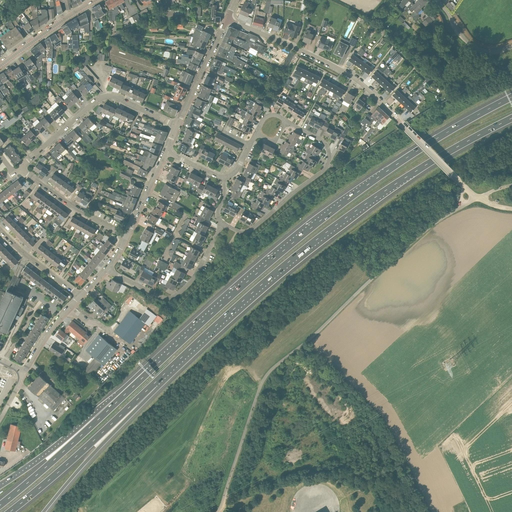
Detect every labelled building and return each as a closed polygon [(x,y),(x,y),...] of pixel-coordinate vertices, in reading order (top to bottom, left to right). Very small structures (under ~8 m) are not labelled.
[(54,2),(53,0),(46,0),(47,2),(51,2),(51,9),(49,9),(50,20),(55,17),(55,13),(54,2)] [(64,12),(60,3),(59,0),(55,0),(57,6),(58,14),(59,15),(64,12)] [(71,4),(70,0),(66,0),(66,1),(62,2),(63,2),(65,2),(68,10),(71,8),(69,4),(71,4)] [(111,21),(112,12),(112,11),(115,10),(114,8),(110,0),(108,0),(105,2),(109,10),(108,13),(109,13),(109,16),(108,16),(108,21),(111,21)] [(122,10),(117,0),(110,0),(114,8),(115,10),(112,11),(112,12),(111,21),(113,21),(115,21),(115,16),(117,15),(116,14),(120,12),(117,6),(119,5),(122,10)] [(171,0),(165,0),(168,6),(169,8),(175,5),(171,0)] [(300,0),(303,0),(303,1),(301,10),(306,11),(307,7),(308,7),(309,3),(308,2),(309,0),(308,0),(300,0)] [(402,2),(399,5),(405,10),(412,3),(413,0),(403,0),(402,2)] [(412,3),(405,10),(407,12),(409,10),(411,12),(414,10),(415,8),(416,9),(419,7),(418,6),(421,2),(420,1),(421,0),(423,0),(425,1),(422,4),(423,5),(428,1),(426,0),(418,0),(414,5),(412,3)] [(422,9),(420,8),(423,5),(422,4),(425,1),(423,0),(421,0),(420,1),(421,2),(418,6),(419,7),(416,9),(415,8),(414,10),(414,11),(412,14),(412,15),(411,16),(412,18),(412,19),(414,22),(418,19),(415,16),(417,14),(422,9)] [(39,26),(36,2),(35,3),(35,5),(31,6),(32,12),(33,20),(30,22),(33,26),(35,29),(39,26)] [(247,17),(251,9),(247,7),(248,4),(245,2),(240,13),(247,17)] [(451,12),(454,9),(449,2),(445,5),(451,12)] [(41,10),(40,9),(39,3),(37,3),(40,26),(49,20),(48,17),(47,10),(45,9),(41,10)] [(101,7),(99,4),(91,9),(93,13),(95,16),(97,19),(104,15),(104,14),(104,12),(103,13),(101,10),(102,10),(102,9),(103,9),(102,6),(101,7)] [(220,17),(216,17),(216,5),(213,5),(212,8),(212,11),(211,15),(211,17),(211,21),(220,22),(220,17)] [(263,27),(265,17),(258,16),(259,7),(256,6),(255,15),(253,24),(263,27)] [(85,33),(89,32),(88,24),(85,13),(77,18),(80,27),(79,28),(79,29),(84,29),(85,33)] [(29,22),(28,20),(25,16),(22,19),(26,24),(24,27),(27,31),(29,34),(34,30),(29,22)] [(273,27),(276,19),(271,17),(269,21),(270,21),(268,25),(273,27)] [(426,27),(432,21),(428,17),(422,23),(426,27)] [(24,38),(17,28),(19,26),(17,23),(14,19),(14,18),(0,26),(0,37),(9,50),(24,38)] [(279,32),(281,28),(279,27),(281,23),(276,21),(277,19),(276,19),(273,27),(273,28),(273,29),(279,32)] [(407,25),(404,21),(402,23),(405,26),(408,30),(410,28),(407,24),(407,25)] [(61,27),(62,29),(65,34),(66,35),(67,35),(68,36),(67,37),(71,37),(71,32),(67,23),(66,24),(61,27)] [(203,31),(202,31),(204,27),(198,24),(195,30),(200,32),(197,37),(207,42),(210,35),(203,31)] [(293,26),(287,24),(284,31),(290,34),(290,35),(296,38),(300,27),(293,25),(293,26)] [(228,27),(227,31),(225,35),(240,42),(239,46),(248,50),(249,47),(251,42),(248,41),(251,35),(251,34),(248,33),(248,34),(237,30),(231,27),(230,27),(228,27)] [(309,44),(313,34),(310,33),(311,31),(307,30),(303,41),(309,44)] [(60,37),(59,33),(56,35),(55,34),(49,37),(50,37),(49,38),(52,44),(53,47),(53,49),(61,44),(61,39),(61,38),(60,37)] [(78,49),(78,35),(72,35),(72,37),(71,37),(71,40),(68,40),(67,45),(67,50),(76,51),(76,49),(78,49)] [(239,46),(240,42),(225,35),(223,41),(231,44),(232,42),(239,46)] [(49,58),(52,58),(52,51),(53,49),(53,47),(52,44),(49,38),(50,37),(49,37),(44,41),(46,44),(47,48),(49,47),(49,51),(48,51),(48,52),(48,58),(49,58)] [(204,48),(207,42),(197,37),(198,38),(195,44),(192,42),(190,45),(196,48),(197,45),(204,48)] [(330,51),(333,43),(326,40),(327,39),(322,37),(317,47),(322,49),(323,48),(330,51)] [(354,47),(357,40),(351,38),(348,44),(354,47)] [(40,43),(36,46),(44,57),(45,56),(45,50),(43,42),(43,41),(40,43)] [(233,52),(235,48),(231,46),(231,45),(231,44),(223,41),(220,46),(228,49),(233,52)] [(342,57),(347,46),(340,42),(334,53),(342,57)] [(39,69),(40,68),(42,66),(42,58),(44,57),(36,46),(35,46),(35,47),(30,50),(33,54),(37,60),(34,62),(39,69)] [(233,52),(228,49),(220,46),(219,50),(230,55),(230,57),(233,58),(234,55),(232,55),(233,52)] [(360,55),(364,50),(361,48),(357,53),(357,54),(354,52),(348,60),(353,63),(360,55)] [(359,67),(363,62),(363,61),(365,59),(362,57),(366,52),(368,49),(366,48),(364,50),(360,55),(353,63),(359,67)] [(194,54),(190,52),(182,50),(181,54),(192,56),(192,57),(194,57),(200,61),(203,54),(195,50),(194,54)] [(233,58),(230,57),(230,55),(219,50),(217,54),(220,56),(225,59),(225,58),(232,61),(231,64),(242,69),(245,70),(248,65),(240,60),(236,58),(237,57),(234,55),(233,58)] [(295,55),(290,52),(285,60),(285,61),(283,65),(288,68),(295,55)] [(89,64),(89,56),(89,55),(81,58),(83,66),(89,64)] [(191,58),(189,58),(189,57),(182,55),(181,60),(191,62),(198,66),(200,61),(194,57),(192,57),(191,58)] [(235,74),(236,71),(221,64),(222,62),(215,58),(213,64),(224,69),(228,71),(232,73),(235,74)] [(29,71),(32,69),(31,68),(35,65),(30,59),(24,63),(26,66),(29,71)] [(195,71),(198,66),(191,62),(181,60),(177,59),(177,63),(181,63),(185,66),(195,71)] [(364,71),(373,59),(370,62),(369,61),(366,63),(363,62),(359,67),(364,71)] [(372,64),(375,60),(373,59),(364,71),(369,75),(373,69),(370,67),(372,63),(372,64)] [(227,73),(228,71),(224,69),(213,64),(210,69),(217,73),(221,74),(222,72),(227,74),(227,73)] [(18,66),(12,71),(15,76),(20,85),(24,83),(23,77),(25,76),(22,72),(18,66)] [(298,79),(303,69),(297,66),(294,73),(297,74),(296,78),(298,79)] [(12,71),(10,68),(3,72),(3,73),(7,79),(9,81),(8,80),(15,76),(12,71)] [(87,75),(85,73),(83,71),(81,69),(81,68),(78,71),(82,76),(85,79),(86,78),(88,76),(87,75)] [(381,85),(387,78),(388,77),(385,74),(389,70),(387,68),(384,72),(376,81),(381,85)] [(168,70),(165,69),(162,78),(171,80),(172,78),(166,76),(168,70)] [(305,78),(309,72),(303,69),(298,79),(300,80),(303,77),(305,78)] [(189,85),(193,75),(183,71),(182,74),(184,75),(184,76),(183,76),(182,77),(183,78),(182,81),(189,85)] [(376,81),(384,72),(382,71),(379,73),(376,71),(371,76),(376,81)] [(309,87),(314,74),(309,72),(305,78),(306,78),(304,82),(310,84),(309,87)] [(12,83),(9,81),(7,79),(3,73),(0,74),(0,79),(3,84),(6,82),(9,87),(10,87),(13,85),(12,83)] [(214,76),(208,74),(207,76),(204,82),(205,83),(204,85),(212,89),(213,86),(211,86),(214,79),(215,77),(214,77),(214,76)] [(317,84),(320,77),(314,74),(309,87),(312,88),(313,86),(313,85),(316,86),(317,84)] [(93,87),(91,85),(93,83),(92,81),(90,79),(88,77),(88,76),(86,78),(87,80),(82,84),(88,91),(93,87)] [(114,87),(118,79),(111,76),(108,84),(114,87)] [(321,94),(328,82),(323,78),(319,85),(322,87),(321,90),(321,89),(317,97),(319,98),(321,94)] [(390,81),(387,78),(381,85),(385,89),(393,81),(391,79),(390,81)] [(120,89),(123,84),(123,82),(118,79),(114,87),(120,89)] [(390,93),(395,88),(396,86),(393,84),(394,82),(393,81),(385,89),(390,93)] [(67,82),(64,84),(70,90),(71,91),(66,95),(74,104),(79,99),(71,91),(73,89),(71,86),(67,82)] [(330,91),(334,85),(328,82),(321,94),(324,96),(326,92),(325,92),(327,89),(330,91)] [(83,96),(88,91),(82,84),(77,89),(83,96)] [(125,94),(129,86),(123,84),(120,89),(119,91),(125,94)] [(184,95),(186,91),(187,89),(179,85),(176,92),(184,95)] [(204,86),(203,85),(201,91),(209,94),(210,92),(214,93),(215,90),(212,89),(204,85),(204,86)] [(334,85),(330,91),(333,93),(332,97),(333,97),(339,88),(334,85)] [(131,97),(134,89),(129,86),(125,94),(131,97)] [(397,100),(407,89),(406,87),(403,90),(400,92),(397,90),(392,95),(397,100)] [(341,97),(345,91),(339,88),(333,97),(336,98),(337,97),(340,99),(341,97)] [(137,99),(141,92),(134,89),(131,97),(137,99)] [(402,104),(407,99),(404,96),(406,93),(408,90),(407,89),(397,100),(402,104)] [(207,100),(209,94),(201,91),(199,96),(207,100)] [(143,102),(146,94),(141,92),(137,99),(143,102)] [(181,102),(184,95),(176,92),(173,98),(181,102)] [(350,104),(354,96),(348,93),(343,100),(347,103),(350,104)] [(285,101),(284,101),(282,99),(283,96),(281,94),(278,99),(275,97),(271,102),(275,105),(274,106),(276,107),(278,105),(281,107),(282,105),(285,101)] [(69,108),(74,104),(66,95),(65,96),(67,98),(63,101),(69,108)] [(417,97),(415,95),(412,98),(409,96),(407,99),(402,104),(406,108),(418,97),(417,96),(417,97)] [(207,100),(199,96),(202,98),(202,100),(198,98),(195,105),(203,109),(202,109),(208,112),(213,101),(208,100),(208,101),(207,100)] [(286,110),(293,99),(291,97),(289,101),(286,99),(284,101),(285,101),(282,105),(285,107),(284,109),(286,110)] [(411,112),(418,105),(416,103),(420,98),(418,97),(406,108),(411,112)] [(295,107),(296,105),(293,103),(295,100),(293,99),(286,110),(288,112),(289,110),(292,111),(295,107)] [(359,111),(365,103),(359,99),(353,106),(359,111)] [(257,100),(255,103),(252,101),(250,104),(249,107),(261,113),(262,111),(260,110),(263,103),(257,100)] [(336,113),(342,102),(338,100),(332,111),(336,113)] [(175,115),(178,110),(175,109),(176,105),(167,101),(163,110),(167,112),(175,115)] [(107,114),(110,106),(105,104),(102,108),(99,106),(95,113),(99,115),(101,111),(107,114)] [(59,116),(60,116),(64,112),(58,105),(53,109),(59,116)] [(116,109),(111,107),(110,106),(107,114),(111,116),(109,119),(110,120),(111,121),(114,115),(117,108),(116,109)] [(199,120),(198,119),(199,116),(198,116),(199,113),(198,112),(199,109),(197,108),(192,106),(188,116),(199,121),(205,124),(206,123),(199,119),(199,120)] [(295,118),(302,107),(300,106),(298,109),(295,107),(292,111),(291,113),(294,115),(293,117),(295,118)] [(260,115),(261,113),(249,107),(248,109),(251,111),(250,114),(249,114),(254,116),(256,117),(258,114),(260,115)] [(301,120),(305,113),(302,112),(304,108),(302,107),(295,118),(297,120),(298,118),(301,120)] [(374,119),(382,110),(379,107),(371,116),(374,119)] [(119,118),(123,111),(117,108),(114,115),(119,118)] [(55,120),(59,116),(53,109),(49,113),(55,120)] [(374,119),(372,121),(373,122),(374,121),(376,122),(381,116),(382,117),(385,113),(382,110),(374,119)] [(125,121),(129,113),(123,111),(119,118),(125,121)] [(254,116),(249,114),(250,114),(248,112),(246,116),(242,114),(241,116),(253,122),(254,120),(252,119),(254,116)] [(131,124),(135,116),(129,113),(125,121),(131,124)] [(389,117),(385,113),(382,117),(381,116),(376,122),(374,125),(374,126),(377,128),(380,123),(382,125),(389,117)] [(314,127),(318,120),(312,117),(313,115),(310,114),(309,115),(307,119),(310,121),(308,124),(314,127)] [(362,130),(364,132),(365,131),(368,127),(369,126),(372,121),(374,119),(371,116),(368,114),(359,125),(363,128),(362,130)] [(199,121),(188,116),(185,123),(189,125),(190,122),(193,124),(194,122),(199,125),(201,123),(205,125),(205,124),(199,121)] [(252,125),(253,122),(241,116),(240,118),(244,120),(242,123),(244,124),(249,127),(250,124),(252,125)] [(90,128),(94,124),(88,117),(84,121),(90,128)] [(328,121),(319,117),(318,120),(314,127),(319,130),(321,127),(323,129),(326,123),(328,121)] [(45,129),(50,124),(44,118),(39,122),(45,129)] [(85,132),(90,128),(84,121),(79,126),(82,129),(85,133),(85,132)] [(40,133),(45,129),(39,122),(34,126),(40,133)] [(330,137),(333,130),(328,127),(330,125),(326,123),(323,129),(326,130),(324,134),(330,137)] [(164,139),(167,132),(144,124),(143,128),(145,129),(144,131),(153,134),(156,135),(156,136),(164,139)] [(249,127),(244,124),(242,128),(239,126),(238,128),(250,134),(251,132),(249,131),(251,128),(249,127)] [(198,130),(192,127),(191,130),(187,128),(184,134),(185,135),(191,138),(191,137),(194,139),(197,133),(198,130)] [(365,141),(374,129),(372,128),(363,139),(365,141)] [(92,140),(85,132),(85,133),(82,129),(80,131),(84,136),(89,142),(92,140)] [(341,130),(341,129),(339,132),(337,130),(337,132),(333,130),(330,137),(336,141),(337,138),(340,139),(344,131),(341,129),(341,130)] [(31,141),(36,137),(30,130),(25,135),(31,141)] [(75,141),(80,137),(74,130),(69,134),(75,141)] [(344,152),(348,143),(345,141),(346,139),(344,138),(346,135),(343,134),(344,131),(340,139),(343,141),(341,143),(338,149),(344,152)] [(300,135),(293,132),(292,135),(290,134),(289,136),(301,142),(302,140),(298,138),(300,135)] [(151,137),(140,133),(140,135),(162,143),(164,139),(156,136),(155,137),(152,135),(151,137)] [(83,149),(78,144),(75,141),(69,134),(64,139),(72,147),(74,145),(80,152),(83,149)] [(26,146),(31,141),(25,135),(20,139),(26,146)] [(140,135),(140,136),(137,135),(136,140),(141,141),(141,142),(160,149),(161,146),(149,141),(150,139),(162,144),(162,143),(140,135)] [(191,138),(185,135),(183,141),(186,142),(185,145),(184,145),(189,147),(188,147),(193,149),(194,146),(190,144),(193,138),(194,139),(191,137),(191,138)] [(87,144),(89,142),(84,136),(81,138),(87,144)] [(299,145),(301,142),(289,136),(287,138),(289,139),(288,142),(292,145),(294,146),(296,143),(299,145)] [(292,145),(288,142),(286,141),(284,145),(282,144),(281,146),(293,152),(294,150),(291,148),(292,145)] [(61,154),(66,149),(60,142),(55,147),(61,154)] [(158,154),(160,149),(141,142),(140,145),(146,148),(151,149),(150,151),(158,154)] [(193,149),(188,147),(189,147),(184,145),(181,143),(179,149),(186,153),(187,149),(194,152),(192,156),(195,157),(198,151),(193,149)] [(10,158),(12,161),(15,164),(21,159),(19,156),(18,155),(15,152),(12,148),(9,144),(3,149),(6,153),(7,156),(6,156),(8,158),(8,159),(10,158)] [(269,146),(267,145),(264,144),(260,151),(263,153),(262,155),(264,156),(269,146)] [(205,159),(209,151),(204,148),(205,146),(202,145),(198,152),(201,153),(199,156),(205,159)] [(318,155),(321,149),(313,145),(310,151),(308,150),(307,153),(308,153),(311,155),(313,152),(318,155)] [(271,157),(275,149),(272,148),(269,146),(264,156),(266,157),(267,155),(268,155),(271,157)] [(293,152),(281,146),(280,148),(282,149),(280,152),(287,156),(290,157),(292,154),(293,152)] [(53,155),(56,158),(61,154),(55,147),(50,151),(53,155)] [(70,154),(76,161),(77,157),(73,153),(75,151),(74,150),(74,149),(72,147),(67,151),(70,154)] [(149,152),(147,151),(145,152),(143,155),(155,161),(157,156),(149,152)] [(211,162),(215,154),(209,151),(205,159),(211,162)] [(308,153),(306,156),(308,157),(305,162),(306,162),(305,163),(311,166),(311,165),(314,167),(317,161),(312,159),(314,156),(311,155),(308,153)] [(228,157),(228,156),(222,154),(218,161),(224,164),(228,157)] [(230,167),(235,158),(229,154),(228,156),(228,157),(224,164),(230,167)] [(59,166),(61,164),(56,158),(53,155),(51,157),(59,166)] [(155,161),(143,155),(142,157),(140,156),(138,159),(141,160),(141,161),(153,166),(155,161)] [(46,159),(43,157),(42,159),(41,158),(38,162),(33,169),(39,173),(43,166),(41,165),(46,159)] [(141,162),(136,160),(136,158),(133,157),(131,161),(150,171),(153,166),(141,161),(141,162)] [(145,177),(147,171),(140,167),(135,164),(124,160),(123,163),(132,168),(138,171),(137,173),(145,177)] [(261,165),(253,162),(252,164),(249,163),(246,169),(254,173),(257,167),(259,168),(261,165)] [(305,162),(303,162),(300,167),(298,166),(297,168),(302,171),(303,168),(308,171),(311,166),(305,163),(306,162),(305,162)] [(296,179),(299,173),(295,170),(296,168),(291,165),(289,167),(291,169),(288,174),(294,177),(296,179)] [(44,177),(49,170),(43,166),(39,173),(44,177)] [(182,168),(176,166),(175,168),(172,167),(169,172),(177,176),(180,170),(181,171),(182,168)] [(252,183),(253,180),(251,179),(254,173),(246,169),(243,175),(246,176),(245,179),(252,183)] [(129,180),(132,175),(122,172),(121,172),(120,176),(129,180)] [(177,180),(175,179),(177,176),(169,172),(166,178),(170,180),(169,182),(174,185),(177,180)] [(193,183),(197,176),(191,173),(189,176),(187,174),(183,181),(186,183),(187,180),(193,183)] [(288,174),(285,173),(282,178),(281,177),(279,180),(277,178),(279,179),(279,180),(282,181),(282,182),(284,183),(286,180),(290,183),(294,177),(288,174)] [(54,184),(59,178),(54,174),(49,180),(54,184)] [(199,193),(202,186),(199,185),(203,179),(197,176),(193,183),(199,186),(196,191),(199,193)] [(252,183),(245,179),(241,177),(240,180),(237,178),(234,184),(241,188),(244,182),(246,183),(247,180),(252,183)] [(59,188),(64,181),(59,178),(54,184),(59,188)] [(282,192),(286,187),(281,184),(282,182),(282,181),(279,180),(279,179),(277,178),(275,181),(277,182),(274,188),(273,187),(274,188),(280,191),(279,191),(280,191),(282,192)] [(18,190),(23,186),(18,180),(13,184),(18,190)] [(64,192),(69,185),(64,181),(59,188),(64,192)] [(13,194),(18,190),(13,184),(8,188),(13,194)] [(177,197),(180,192),(179,192),(166,184),(163,189),(177,197)] [(208,195),(212,188),(206,184),(205,188),(202,186),(199,193),(201,194),(202,192),(208,195)] [(239,197),(242,192),(240,191),(241,188),(234,184),(231,190),(234,191),(233,194),(238,197),(239,197)] [(70,195),(75,189),(69,185),(64,192),(70,195)] [(138,197),(141,189),(133,185),(130,191),(128,191),(127,194),(132,196),(132,194),(138,197)] [(277,197),(280,191),(279,191),(280,191),(274,188),(273,187),(272,186),(269,192),(266,191),(265,193),(262,191),(262,192),(265,193),(268,195),(270,197),(272,194),(277,197)] [(7,198),(13,194),(8,188),(3,192),(7,198)] [(216,201),(219,196),(219,195),(216,194),(218,191),(212,188),(208,195),(214,198),(213,200),(216,201)] [(31,192),(27,189),(26,191),(24,194),(22,196),(26,198),(29,194),(31,192)] [(160,194),(174,202),(177,197),(163,189),(160,194)] [(37,202),(42,195),(36,191),(29,200),(32,202),(34,199),(37,202)] [(81,202),(85,195),(79,191),(75,198),(81,202)] [(86,192),(85,195),(81,202),(86,205),(89,200),(91,196),(92,195),(86,192)] [(268,206),(271,200),(266,197),(268,195),(265,193),(262,192),(261,194),(263,196),(260,201),(266,204),(268,206)] [(113,195),(109,193),(108,197),(115,200),(116,199),(123,202),(122,204),(133,208),(135,203),(113,194),(113,195)] [(124,197),(114,193),(113,194),(135,203),(137,199),(127,194),(126,195),(125,195),(124,197)] [(40,204),(38,207),(40,208),(47,199),(42,195),(37,202),(40,204)] [(47,209),(52,203),(47,199),(40,208),(37,211),(40,213),(45,207),(47,209)] [(263,210),(266,204),(260,201),(257,200),(255,205),(252,204),(250,206),(256,210),(258,207),(263,210)] [(164,211),(167,206),(158,201),(157,203),(158,204),(157,207),(164,211)] [(53,213),(57,207),(52,203),(47,209),(53,213)] [(211,215),(213,211),(211,210),(213,207),(206,203),(205,206),(202,211),(211,215)] [(133,208),(122,204),(121,206),(116,204),(115,205),(114,209),(130,215),(133,208)] [(229,214),(233,207),(227,204),(223,211),(229,214)] [(239,214),(242,208),(237,205),(236,208),(233,207),(229,214),(234,217),(237,213),(239,214)] [(58,217),(63,210),(57,207),(53,213),(56,216),(58,217)] [(124,219),(125,216),(124,216),(125,215),(106,207),(106,209),(116,213),(114,218),(117,220),(121,223),(123,219),(124,219)] [(164,211),(157,207),(155,209),(154,209),(151,214),(157,217),(159,215),(162,216),(164,211)] [(244,223),(248,216),(243,213),(245,210),(242,208),(239,214),(241,215),(239,220),(244,223)] [(59,226),(68,214),(63,210),(58,217),(54,223),(59,226)] [(211,215),(202,211),(200,215),(199,214),(197,217),(204,221),(205,218),(208,220),(211,215)] [(7,226),(13,220),(10,217),(13,214),(11,212),(3,221),(7,226)] [(157,217),(151,214),(149,217),(148,216),(147,218),(149,220),(156,223),(159,218),(157,217)] [(254,219),(256,216),(254,214),(252,218),(248,216),(244,223),(250,226),(254,219)] [(75,227),(77,224),(79,220),(73,217),(67,227),(70,229),(72,226),(75,227)] [(206,231),(208,227),(202,224),(204,221),(197,217),(194,225),(197,227),(206,231)] [(12,230),(18,225),(13,220),(7,226),(12,230)] [(75,227),(78,229),(80,231),(84,224),(79,220),(77,224),(75,227)] [(86,234),(90,227),(84,224),(80,231),(86,234)] [(16,235),(22,229),(18,225),(12,230),(16,235)] [(90,241),(96,230),(90,227),(86,234),(89,236),(88,239),(90,241)] [(203,236),(206,231),(197,227),(195,231),(203,236)] [(31,238),(29,236),(34,230),(32,228),(29,231),(27,234),(21,239),(26,244),(33,237),(31,238)] [(162,236),(164,232),(156,228),(154,232),(162,236)] [(21,239),(27,234),(22,229),(16,235),(21,239)] [(149,243),(154,234),(146,229),(146,230),(143,235),(141,238),(149,243)] [(203,236),(195,231),(197,233),(195,237),(203,241),(206,237),(203,236)] [(99,241),(104,236),(100,233),(98,235),(95,238),(99,241)] [(35,239),(33,237),(26,244),(30,249),(39,240),(37,238),(35,239)] [(201,246),(203,241),(195,237),(192,241),(201,246)] [(110,249),(114,244),(108,239),(104,245),(110,249)] [(99,246),(95,242),(93,245),(97,247),(99,250),(100,250),(106,255),(110,249),(104,245),(101,243),(99,246)] [(41,254),(46,248),(41,244),(36,250),(41,254)] [(197,256),(200,251),(191,247),(189,251),(197,256)] [(5,248),(0,252),(0,256),(3,259),(9,252),(5,248)] [(46,258),(51,252),(46,248),(41,254),(46,258)] [(133,249),(132,250),(129,256),(136,260),(138,256),(139,256),(142,251),(137,248),(135,250),(133,249)] [(102,260),(106,255),(100,250),(99,250),(95,255),(102,260)] [(195,260),(197,256),(189,251),(187,256),(195,260)] [(7,263),(14,257),(9,252),(3,259),(7,263)] [(51,262),(56,256),(51,252),(46,258),(51,262)] [(97,265),(102,260),(95,255),(91,260),(97,265)] [(56,266),(61,260),(56,256),(51,262),(56,266)] [(193,265),(195,260),(187,256),(184,260),(193,265)] [(12,268),(18,262),(14,257),(7,263),(12,268)] [(65,262),(61,260),(56,266),(62,270),(69,261),(67,259),(65,262)] [(134,263),(132,262),(128,259),(127,262),(124,261),(123,262),(120,268),(127,272),(129,268),(131,268),(134,263)] [(97,265),(91,260),(87,265),(93,270),(97,265)] [(190,269),(193,265),(184,260),(182,265),(176,261),(174,264),(181,268),(182,265),(190,269)] [(83,270),(77,265),(74,263),(73,265),(81,272),(83,270)] [(183,278),(185,273),(180,270),(181,268),(174,264),(173,267),(177,269),(174,273),(183,278)] [(89,275),(93,270),(87,265),(85,268),(83,270),(89,275)] [(142,265),(141,268),(140,270),(139,272),(141,274),(139,279),(143,282),(148,273),(143,271),(145,267),(142,265)] [(26,277),(31,270),(26,266),(20,273),(26,277)] [(31,281),(36,274),(31,270),(26,277),(31,281)] [(85,280),(89,275),(83,270),(81,272),(79,275),(85,280)] [(148,284),(152,275),(148,273),(143,282),(148,284)] [(181,282),(183,278),(174,273),(172,278),(181,282)] [(36,285),(42,278),(36,274),(31,281),(36,285)] [(158,282),(162,275),(159,274),(157,278),(152,275),(148,284),(152,286),(155,281),(158,282)] [(13,293),(20,278),(18,277),(14,275),(11,281),(9,281),(8,283),(10,283),(7,290),(6,290),(6,292),(1,301),(21,311),(22,308),(27,299),(22,297),(13,293)] [(81,285),(85,280),(79,275),(75,280),(81,285)] [(181,282),(172,278),(170,276),(167,281),(176,285),(178,281),(181,283),(181,282)] [(41,289),(47,282),(42,278),(36,285),(41,289)] [(121,284),(112,279),(110,282),(108,281),(106,288),(116,293),(121,284)] [(176,285),(167,281),(165,285),(161,283),(160,286),(163,288),(167,290),(168,287),(174,290),(176,285)] [(46,293),(52,286),(47,282),(41,289),(46,293)] [(51,296),(57,290),(52,286),(46,293),(51,296)] [(56,300),(62,294),(57,290),(51,296),(56,300)] [(61,304),(67,297),(62,294),(56,300),(61,304)] [(112,303),(104,296),(100,300),(99,300),(96,303),(94,300),(89,306),(99,315),(101,317),(106,312),(105,311),(112,303)] [(17,319),(21,311),(1,301),(0,303),(0,314),(14,321),(16,318),(17,319)] [(146,324),(130,311),(114,331),(130,344),(132,342),(133,343),(140,334),(139,333),(146,324)] [(0,328),(9,332),(13,324),(14,321),(0,314),(0,328)] [(45,324),(49,319),(41,314),(38,320),(45,324)] [(42,330),(45,324),(38,320),(34,325),(42,330)] [(80,328),(77,326),(72,321),(66,328),(66,329),(70,331),(72,332),(71,333),(79,340),(76,344),(82,348),(92,336),(86,332),(80,328)] [(38,335),(42,330),(34,325),(31,330),(38,335)] [(72,332),(70,331),(66,329),(63,332),(60,330),(55,335),(62,341),(67,335),(67,334),(69,331),(71,333),(72,332)] [(35,341),(38,335),(31,330),(27,336),(35,341)] [(104,365),(117,350),(98,334),(86,350),(95,357),(87,367),(93,373),(102,363),(104,365)] [(31,346),(35,341),(27,336),(24,341),(31,346)] [(28,351),(31,346),(24,341),(20,347),(28,351)] [(58,347),(53,344),(54,344),(51,350),(50,349),(50,350),(60,356),(62,357),(64,354),(66,350),(64,349),(65,347),(60,344),(58,347)] [(25,357),(28,351),(20,347),(17,352),(25,357)] [(21,362),(25,357),(17,352),(14,358),(21,362)] [(54,411),(65,398),(39,375),(28,388),(54,411)] [(16,452),(22,427),(11,424),(5,449),(16,452)]
